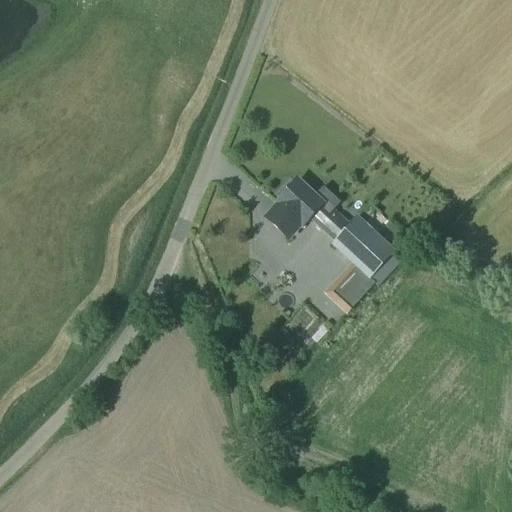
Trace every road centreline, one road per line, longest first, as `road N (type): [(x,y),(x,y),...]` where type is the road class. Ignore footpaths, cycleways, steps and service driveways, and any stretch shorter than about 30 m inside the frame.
road 1 (unclassified): [(0,476),(56,422),(147,304),(266,0)]
road 2 (track): [(340,511),(284,487),(251,460),(218,353),(171,258)]
